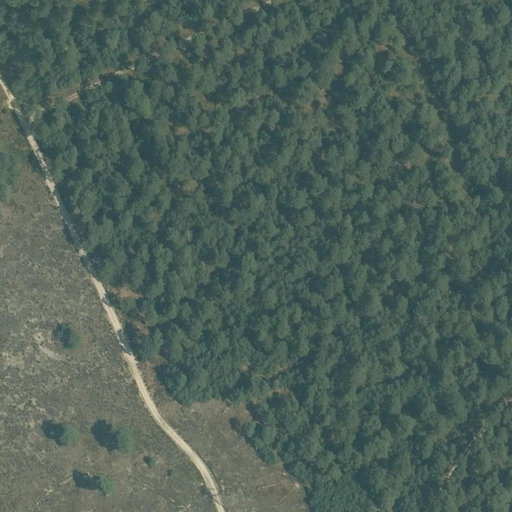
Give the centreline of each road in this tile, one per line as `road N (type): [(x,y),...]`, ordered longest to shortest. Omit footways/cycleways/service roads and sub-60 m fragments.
road 1 (track): [(0,79),(144,393),(213,484),(222,511)]
road 2 (track): [(273,0),(18,118)]
road 3 (track): [(426,511),(480,429),(511,399)]
